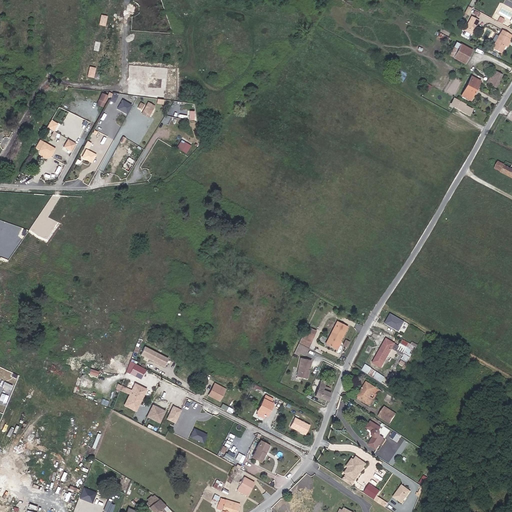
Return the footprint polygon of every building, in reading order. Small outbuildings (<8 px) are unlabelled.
[(471,34),(479,20),(471,16),(464,30),(471,34)] [(502,53),(505,46),(509,39),(511,39),(511,36),(511,35),(502,30),(493,48),(502,53)] [(437,35),(448,42),(450,39),(438,32),(437,35)] [(472,50),(456,41),(448,54),(465,63),(472,50)] [(393,71),(405,78),(407,75),(394,68),(393,71)] [(502,75),(493,70),(487,83),(496,87),(502,75)] [(470,100),(481,81),(471,76),(461,95),(470,100)] [(103,92),(97,104),(104,107),(109,95),(103,92)] [(466,105),(466,104),(456,98),(454,101),(456,102),(454,106),(469,115),(472,109),(466,105)] [(118,109),(128,114),(133,104),(123,99),(118,109)] [(140,111),(147,114),(149,109),(143,106),(140,111)] [(55,131),(59,123),(52,119),(48,127),(55,131)] [(58,136),(55,141),(61,145),(64,139),(58,136)] [(64,147),(72,151),(77,143),(68,138),(64,147)] [(182,139),(177,147),(187,153),(192,145),(182,139)] [(44,142),(39,150),(43,152),(45,152),(47,153),(47,154),(47,155),(50,156),(55,148),(44,142)] [(91,161),(95,156),(86,150),(82,157),(86,160),(87,158),(91,161)] [(511,167),(505,165),(498,161),(494,170),(511,177),(511,167)] [(445,212),(450,215),(459,200),(454,196),(445,212)] [(338,341),(339,342),(346,328),(337,323),(326,345),(334,349),(338,341)] [(315,333),(310,330),(302,346),(307,348),(315,333)] [(395,343),(387,339),(376,359),(384,363),(395,343)] [(403,356),(408,359),(411,354),(410,353),(411,351),(413,352),(415,348),(403,341),(401,344),(408,349),(403,356)] [(169,359),(146,347),(142,355),(165,367),(169,359)] [(311,360),(298,357),(294,375),(307,378),(309,371),(308,369),(308,368),(310,367),(311,360)] [(141,379),(146,369),(135,363),(130,373),(141,379)] [(366,365),(362,371),(367,375),(371,369),(371,368),(366,365)] [(371,369),(367,375),(378,382),(382,376),(371,369)] [(314,395),(325,400),(330,389),(323,387),(324,382),(320,380),(314,395)] [(366,383),(361,391),(363,392),(359,398),(366,402),(365,403),(369,406),(374,399),(370,397),(376,389),(366,383)] [(139,405),(143,396),(141,395),(144,389),(135,384),(132,391),(121,385),(120,390),(130,395),(124,405),(134,410),(137,404),(139,405)] [(220,401),(226,389),(215,384),(209,395),(220,401)] [(363,392),(361,391),(357,398),(365,403),(366,402),(359,398),(363,392)] [(258,410),(267,414),(273,402),(271,401),(272,399),(265,395),(258,410)] [(160,422),(165,411),(153,406),(148,416),(160,422)] [(181,410),(173,406),(167,418),(175,422),(181,410)] [(390,424),(396,415),(385,408),(380,417),(390,424)] [(305,434),(310,425),(295,417),(290,426),(305,434)] [(381,429),(372,423),(367,429),(372,433),(372,435),(372,436),(373,437),(374,438),(370,445),(377,450),(384,439),(382,437),(382,436),(383,435),(382,433),(382,431),(380,430),(381,429)] [(203,443),(207,434),(193,427),(189,436),(203,443)] [(391,438),(399,441),(401,434),(393,431),(391,438)] [(264,452),(268,444),(260,440),(256,448),(257,448),(253,457),(261,461),(265,453),(264,452)] [(356,487),(371,464),(364,460),(359,459),(357,461),(354,461),(351,465),(353,468),(345,480),(356,487)] [(247,496),(254,482),(244,477),(237,490),(247,496)] [(323,496),(311,484),(300,496),(311,508),(323,496)] [(403,502),(412,490),(403,484),(398,490),(400,492),(396,497),(403,502)] [(170,511),(166,505),(160,500),(149,507),(152,511),(170,511)] [(231,505),(218,502),(216,510),(222,511),(221,511),(238,511),(240,504),(232,502),(231,505)]
